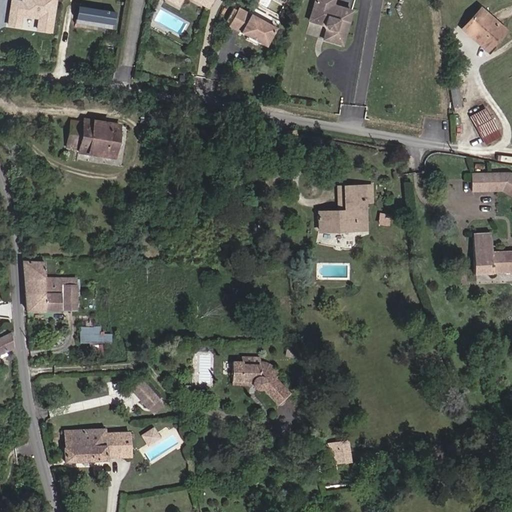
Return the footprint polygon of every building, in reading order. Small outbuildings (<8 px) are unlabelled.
[(23,17),(25,15),(38,16),(40,19),(39,30),(52,31),(56,0),(24,0),(24,2),(13,1),(12,9),(14,10),(13,15),(12,14),(10,26),(21,27),(23,17)] [(160,0),(179,10),(182,5),(171,0),(160,0)] [(214,0),(171,0),(182,5),(184,0),(188,0),(209,10),(214,0)] [(316,0),(310,19),(325,24),(328,21),(331,26),(328,29),(326,40),(345,44),(354,9),(334,4),(320,0),(316,0)] [(118,11),(81,5),(79,18),(117,24),(118,11)] [(275,27),(238,7),(228,26),(265,46),(275,27)] [(460,28),(467,38),(474,32),(488,49),(504,37),(482,10),(460,28)] [(117,24),(79,18),(79,23),(116,28),(117,24)] [(481,54),(488,49),(474,32),(467,38),(481,54)] [(450,105),(459,104),(457,84),(448,85),(450,105)] [(196,100),(219,103),(221,92),(206,89),(198,88),(196,100)] [(237,94),(221,92),(219,103),(235,105),(237,94)] [(497,131),(485,109),(470,116),(482,139),(497,131)] [(73,147),(108,148),(110,114),(76,112),(76,116),(63,116),(62,142),(74,142),(73,147)] [(511,176),(508,174),(470,173),(470,189),(497,189),(511,197),(511,176)] [(319,205),(320,228),(363,226),(361,197),(369,197),(368,179),(339,180),(340,204),(319,205)] [(490,233),(476,232),(473,275),(511,277),(511,259),(488,257),(490,233)] [(25,312),(57,313),(58,285),(58,278),(45,278),(45,262),(24,262),(25,312)] [(58,285),(57,313),(74,312),(74,277),(66,277),(66,285),(58,285)] [(96,327),(76,326),(76,342),(95,343),(95,337),(100,338),(100,332),(96,332),(96,327)] [(0,350),(10,345),(8,329),(0,333),(0,350)] [(230,360),(230,379),(251,379),(252,384),(259,393),(264,389),(279,405),(292,393),(277,376),(281,373),(270,361),(259,359),(259,363),(243,362),(243,360),(230,360)] [(149,390),(138,378),(128,387),(139,400),(149,390)] [(145,407),(156,398),(149,390),(139,400),(145,407)] [(106,429),(62,431),(63,462),(105,461),(105,459),(129,458),(128,435),(103,436),(103,433),(106,433),(106,429)] [(157,441),(152,432),(142,439),(147,447),(157,441)] [(332,464),(334,468),(342,467),(340,455),(346,453),(344,444),(324,447),(326,465),(332,464)] [(332,464),(326,465),(328,474),(334,473),(334,468),(332,464)]
